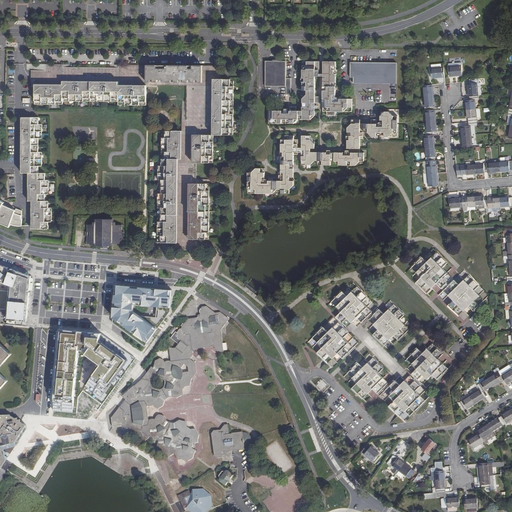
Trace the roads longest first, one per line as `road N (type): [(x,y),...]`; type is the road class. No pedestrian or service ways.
road 1 (tertiary): [(297,380),(263,321),(201,275),(37,252),(0,239)]
road 2 (residential): [(297,380),(321,374),(377,430),(422,423),(469,353),(472,331)]
road 3 (tertiary): [(253,34),(366,33),(454,0)]
road 4 (residential): [(209,60),(208,119),(184,136),(183,244)]
road 5 (residential): [(20,59),(209,60)]
road 6 (residential): [(450,95),(452,186),(511,180)]
road 7 (tertiary): [(367,500),(333,461),(297,380)]
road 8 (tertiary): [(21,32),(159,33)]
